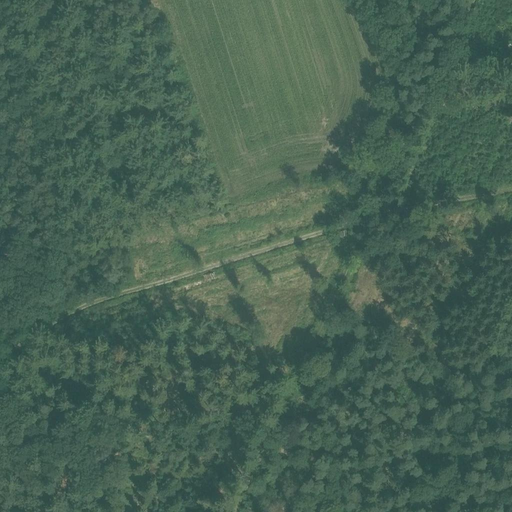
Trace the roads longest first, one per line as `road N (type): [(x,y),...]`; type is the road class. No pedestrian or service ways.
road 1 (track): [(0,368),(119,308),(358,236)]
road 2 (track): [(358,236),(242,511)]
road 3 (track): [(467,0),(358,236)]
road 4 (track): [(358,236),(511,203)]
